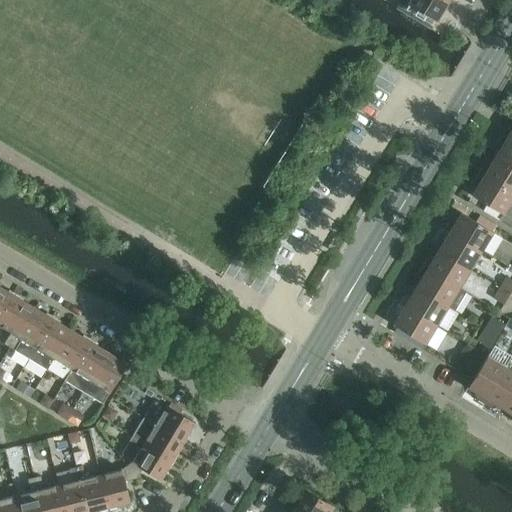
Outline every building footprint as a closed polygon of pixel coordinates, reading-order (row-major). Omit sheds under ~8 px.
[(419,23),(431,30),(448,2),(444,0),(410,0),(408,5),(425,14),(419,23)] [(511,127),(505,129),(501,137),(511,143),(511,127)] [(497,159),(495,158),(511,168),(511,143),(501,137),(496,144),(499,155),(497,159)] [(511,168),(495,158),(494,159),(496,160),(494,163),(483,166),(478,174),(511,194),(511,168)] [(472,196),(504,215),(500,221),(508,226),(511,220),(511,208),(509,207),(511,201),(511,194),(478,174),(473,181),(476,192),(474,196),(472,195),(472,196)] [(476,222),(461,213),(460,214),(462,215),(460,219),(449,221),(444,229),(481,251),(493,232),(476,222)] [(480,216),(476,222),(493,232),(497,226),(480,216)] [(440,237),(442,248),(440,251),(439,250),(438,251),(470,270),(481,251),(444,229),(440,237)] [(438,251),(440,252),(438,256),(427,258),(422,266),(459,288),(470,270),(438,251)] [(417,274),(420,285),(418,288),(416,287),(416,288),(448,307),(455,311),(466,293),(459,288),(422,266),(417,274)] [(511,291),(511,283),(507,280),(502,289),(510,294),(511,291)] [(15,295),(14,296),(0,286),(0,321),(16,296),(15,295)] [(416,288),(417,289),(415,293),(405,295),(400,303),(437,325),(448,307),(416,288)] [(497,297),(505,303),(510,294),(502,289),(497,297)] [(34,306),(33,307),(16,297),(17,296),(16,296),(0,321),(0,326),(11,333),(4,344),(10,347),(34,307),(34,306)] [(395,311),(398,322),(396,325),(394,324),(393,325),(397,327),(425,344),(437,325),(400,303),(395,311)] [(52,317),(51,318),(35,308),(35,307),(34,307),(10,347),(28,359),(53,318),(52,317)] [(70,329),(53,319),(54,318),(53,318),(28,359),(47,370),(53,359),(71,329),(70,329)] [(505,326),(492,318),(485,329),(498,337),(505,326)] [(421,349),(425,344),(397,327),(394,333),(421,349)] [(89,340),(88,340),(72,330),(71,329),(53,359),(72,370),(90,340),(89,340)] [(477,342),(491,350),(498,337),(485,329),(477,342)] [(107,351),(107,352),(90,342),(91,341),(90,340),(72,370),(65,381),(84,392),(108,351),(107,351)] [(482,353),(469,344),(463,354),(464,362),(473,367),(482,353)] [(127,364),(109,353),(109,352),(108,351),(84,392),(103,404),(127,364)] [(487,356),(468,388),(474,392),(476,400),(484,404),(506,367),(487,356)] [(505,410),(511,399),(511,370),(506,367),(484,404),(491,409),(500,407),(505,410)] [(36,388),(21,380),(16,388),(30,397),(36,388)] [(54,399),(45,394),(39,402),(49,408),(54,399)] [(185,442),(184,441),(195,423),(155,399),(143,418),(184,443),(185,442)] [(61,406),(57,413),(67,419),(73,409),(66,405),(61,406)] [(118,411),(109,406),(103,416),(112,421),(118,411)] [(73,409),(67,419),(77,425),(81,418),(80,413),(73,409)] [(174,460),(173,460),(183,443),(184,444),(184,443),(143,418),(132,437),(173,461),(174,460)] [(79,431),(69,434),(71,444),(82,441),(79,431)] [(136,479),(142,469),(161,480),(172,462),(173,462),(173,461),(132,437),(122,454),(123,458),(132,462),(127,466),(136,479)] [(91,511),(107,508),(107,509),(109,509),(100,475),(85,479),(82,466),(76,468),(87,511),(91,511)] [(109,509),(109,508),(130,502),(125,481),(136,479),(127,466),(122,470),(100,475),(109,509)] [(87,511),(76,468),(70,469),(70,470),(56,473),(59,485),(58,485),(64,511),(87,511)] [(64,511),(58,485),(44,489),(41,476),(34,478),(42,511),(64,511)] [(42,511),(34,478),(28,479),(31,492),(16,496),(20,511),(42,511)] [(331,511),(335,507),(305,490),(294,508),(294,507),(293,508),(298,511),(331,511)] [(20,511),(16,496),(1,499),(0,493),(0,511),(20,511)]
